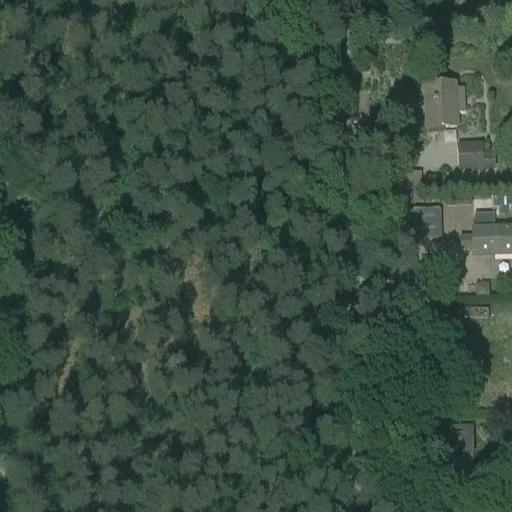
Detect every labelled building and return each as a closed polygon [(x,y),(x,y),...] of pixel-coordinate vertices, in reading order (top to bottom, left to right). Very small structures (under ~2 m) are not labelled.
[(455,87),(424,89),(426,131),(457,130),(457,118),(464,118),(463,92),(455,92),(455,87)] [(481,146),(455,147),(457,174),(494,173),(493,156),(482,156),(481,146)] [(420,175),(394,177),(395,193),(420,193),(420,175)] [(442,181),(424,181),(424,191),(442,190),(442,181)] [(511,200),(490,201),(490,212),(496,212),(497,220),(511,220),(511,200)] [(439,212),(400,214),(401,243),(439,241),(439,212)] [(469,239),(458,239),(459,253),(470,253),(470,261),(493,260),(493,266),(510,266),(511,260),(511,272),(511,271),(511,229),(493,230),(492,216),(472,217),(469,239)] [(473,283),(454,283),(455,300),(487,299),(487,286),(473,286),(473,283)] [(495,391),(511,391),(511,377),(496,377),(495,391)] [(471,429),(443,429),(443,460),(473,458),(471,429)]
